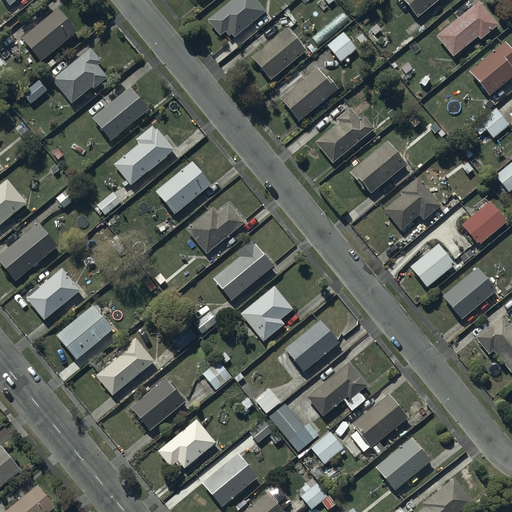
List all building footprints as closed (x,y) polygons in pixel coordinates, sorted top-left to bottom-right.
[(19,0),(2,0),(9,8),(19,0)] [(265,13),(254,0),(233,0),(207,22),(219,37),(225,33),(229,38),(231,36),(233,39),(265,13)] [(436,0),(402,0),(416,17),(436,0)] [(497,24),(478,1),(435,36),(452,56),(477,36),(479,39),(497,24)] [(77,33),(58,10),(21,41),(40,64),(77,33)] [(305,52),(286,28),(250,58),(269,81),(305,52)] [(356,49),(343,32),(326,46),(339,63),(356,49)] [(511,67),(511,51),(505,42),(469,71),(474,77),(466,83),(474,93),(481,87),(488,96),(511,76),(511,70),(511,69),(511,67)] [(101,62),(90,48),(51,79),(70,103),(91,86),(93,89),(106,77),(96,65),(101,62)] [(325,78),(317,68),(279,99),(297,122),(337,89),(327,76),(325,78)] [(402,82),(394,88),(404,102),(412,96),(402,82)] [(149,111),(130,89),(91,121),(110,143),(149,111)] [(332,163),(374,128),(364,117),(359,121),(348,108),(335,119),(338,123),(314,142),(332,163)] [(509,125),(495,109),(473,126),(479,135),(485,130),(492,138),(509,125)] [(448,113),(436,122),(441,129),(453,120),(448,113)] [(466,128),(460,122),(450,131),(455,137),(466,128)] [(131,185),(173,150),(157,129),(155,130),(152,126),(136,139),(139,143),(114,165),(131,185)] [(406,167),(387,143),(349,174),(358,185),(360,184),(370,196),(406,167)] [(210,185),(191,162),(155,192),(173,215),(210,185)] [(460,167),(452,173),(459,182),(474,170),(468,163),(461,168),(460,167)] [(511,165),(511,164),(495,177),(508,194),(511,190),(511,165)] [(486,183),(479,174),(465,185),(472,194),(486,183)] [(0,223),(25,203),(7,179),(0,184),(0,223)] [(400,194),(402,196),(384,211),(400,232),(419,217),(423,222),(441,208),(418,180),(400,194)] [(63,209),(78,195),(70,185),(55,199),(63,209)] [(206,256),(245,223),(229,204),(218,213),(212,207),(184,231),(206,256)] [(57,247),(38,224),(0,255),(0,263),(14,282),(57,247)] [(231,300),(272,266),(251,240),(236,253),(239,257),(213,278),(231,300)] [(43,321),(80,290),(61,269),(40,287),(38,285),(33,290),(35,293),(26,300),(43,321)] [(496,293),(477,270),(441,298),(460,322),(496,293)] [(273,289),(240,315),(262,343),(283,327),(279,322),(292,312),(273,289)] [(92,305),(55,335),(75,360),(113,330),(92,305)] [(217,323),(209,312),(194,324),(202,334),(217,323)] [(511,328),(503,317),(474,339),(488,357),(493,353),(510,375),(511,373),(511,328)] [(319,322),(284,351),(303,374),(338,345),(319,322)] [(188,327),(172,341),(180,352),(197,338),(188,327)] [(120,356),(95,376),(112,396),(153,362),(134,339),(117,353),(120,356)] [(220,361),(202,375),(215,392),(233,377),(220,361)] [(348,364),(306,399),(323,418),(342,402),(351,413),(365,401),(359,393),(367,386),(348,364)] [(165,379),(129,409),(148,432),(184,403),(165,379)] [(269,390),(254,402),(265,416),(280,404),(269,390)] [(370,448),(371,449),(406,419),(388,397),(351,427),(356,433),(350,438),(363,453),(370,448)] [(419,402),(413,408),(423,419),(429,413),(419,402)] [(285,406),(268,419),(297,454),(318,436),(308,424),(304,428),(285,406)] [(196,420),(157,452),(169,467),(174,462),(178,467),(181,465),(184,469),(215,444),(196,420)] [(250,433),(258,442),(271,431),(264,422),(250,433)] [(331,434),(311,450),(324,466),(344,450),(331,434)] [(411,439),(374,469),(394,493),(430,463),(411,439)] [(1,448),(0,448),(0,488),(21,472),(1,448)] [(237,455),(201,485),(221,508),(257,479),(237,455)] [(312,479),(305,485),(309,490),(300,498),(311,511),(328,497),(312,479)] [(453,479),(421,506),(423,509),(420,511),(464,511),(474,504),(453,479)] [(35,489),(4,511),(52,511),(56,509),(35,489)] [(281,511),(267,494),(245,511),(281,511)]
